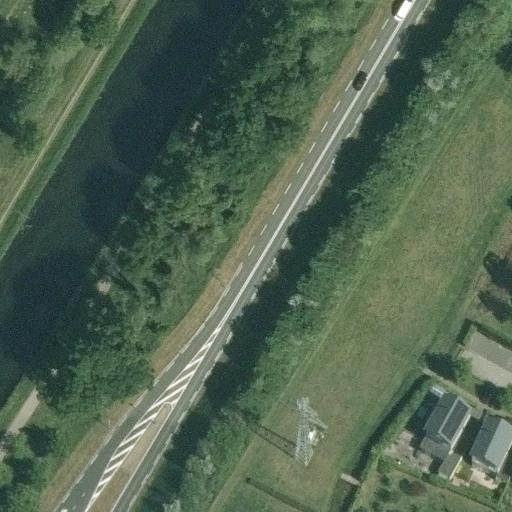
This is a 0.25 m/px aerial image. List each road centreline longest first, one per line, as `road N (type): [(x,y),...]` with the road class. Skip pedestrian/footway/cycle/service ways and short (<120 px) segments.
road 1 (primary): [(277,235),(69,511)]
road 2 (primary): [(121,511),(277,235)]
road 3 (primary): [(416,0),(277,235)]
